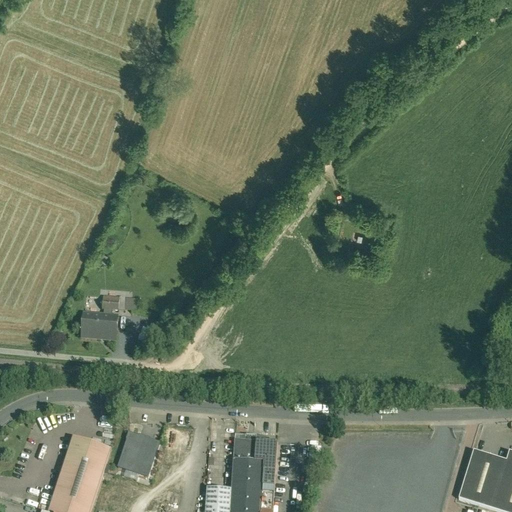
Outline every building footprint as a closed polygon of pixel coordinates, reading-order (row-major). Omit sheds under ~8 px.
[(109,256),(100,251),(96,260),(105,265),(109,256)] [(106,311),(105,315),(83,315),(82,340),(100,342),(106,342),(116,344),(119,318),(112,317),(113,312),(118,312),(119,298),(103,298),(102,310),(106,311)] [(139,301),(126,300),(126,312),(139,312),(139,301)] [(117,470),(147,480),(158,444),(128,434),(117,470)] [(49,511),(94,511),(114,452),(73,439),(49,511)] [(275,511),(279,445),(234,442),(231,492),(230,511),(275,511)] [(474,454),(459,502),(492,511),(511,511),(511,455),(510,455),(507,465),(474,454)] [(206,511),(230,511),(231,492),(208,490),(206,511)]
